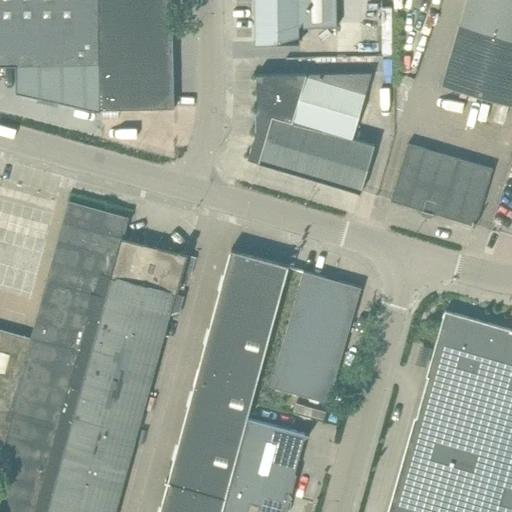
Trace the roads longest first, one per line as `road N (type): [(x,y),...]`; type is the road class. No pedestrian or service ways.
road 1 (unclassified): [(334,511),(408,255)]
road 2 (unclassified): [(408,255),(187,190)]
road 3 (unclassified): [(187,190),(0,135)]
road 4 (unclassified): [(187,190),(208,126),(210,0)]
